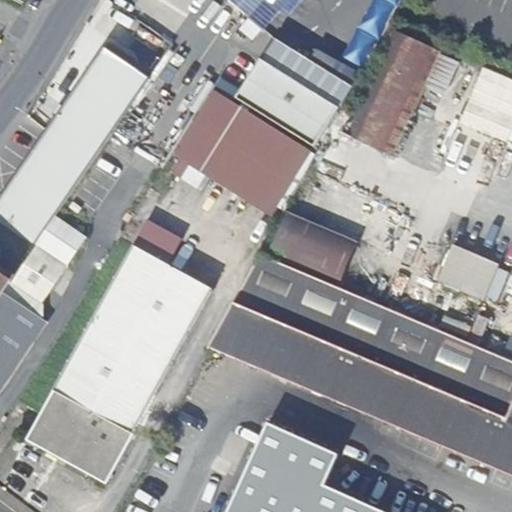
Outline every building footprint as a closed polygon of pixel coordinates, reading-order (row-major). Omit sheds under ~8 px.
[(287,25),(305,7),(297,0),(229,0),(228,2),(263,36),(281,18),(287,25)] [(374,0),(342,61),(363,73),(391,22),(399,6),(387,0),(374,0)] [(401,155),(440,46),(396,30),(356,139),(401,155)] [(276,45),(263,68),(342,111),(354,88),(311,64),(276,45)] [(311,64),(354,88),(363,73),(342,61),(319,49),(311,64)] [(102,51),(0,204),(0,226),(36,249),(38,246),(56,220),(150,81),(102,51)] [(442,52),(432,76),(452,84),(462,60),(442,52)] [(463,121),(510,141),(511,136),(511,75),(486,65),(463,121)] [(342,111),(263,68),(241,106),(315,149),(319,151),(342,111)] [(276,214),(315,149),(241,106),(217,91),(191,135),(186,132),(141,206),(156,215),(188,161),(276,214)] [(290,209),(272,250),(344,280),(361,239),(290,209)] [(174,258),(186,236),(149,217),(138,239),(174,258)] [(56,220),(38,246),(67,266),(85,239),(56,220)] [(511,265),(454,243),(439,280),(498,304),(511,269),(511,265)] [(30,294),(42,303),(67,266),(38,246),(36,249),(14,283),(30,294)] [(133,247),(25,441),(105,485),(213,292),(214,277),(203,270),(196,282),(133,247)] [(511,476),(511,364),(262,258),(212,349),(511,476)] [(0,302),(5,296),(12,285),(0,276),(0,302)] [(42,303),(30,294),(22,307),(34,315),(42,303)] [(0,302),(0,389),(45,323),(34,315),(22,307),(5,296),(0,302)] [(276,420),(234,511),(379,511),(330,490),(346,452),(276,420)]
